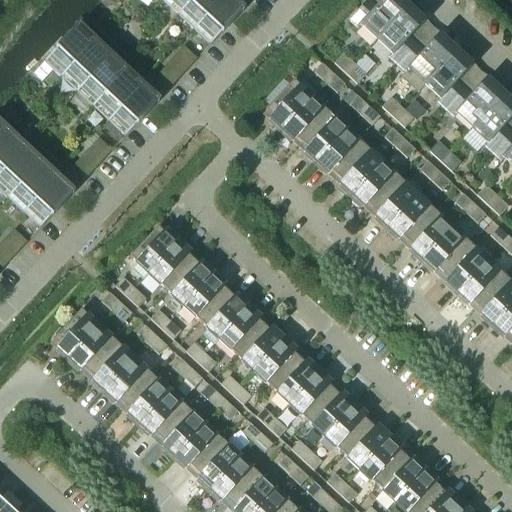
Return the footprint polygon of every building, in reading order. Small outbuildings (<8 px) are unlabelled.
[(177,17),(192,0),(163,0),(161,2),(177,17)] [(193,32),(222,0),(192,0),(177,17),(193,32)] [(222,34),(242,12),(244,10),(233,0),(222,0),(193,32),(209,47),(221,34),(222,34)] [(376,42),(406,9),(395,0),(392,0),(392,1),(390,0),(384,0),(379,6),(372,0),(369,0),(367,3),(366,2),(347,23),(357,32),(361,28),(376,42)] [(396,68),(419,43),(412,36),(420,27),(415,23),(418,20),(406,9),(376,42),(391,56),(387,60),(396,68)] [(60,79),(95,42),(78,26),(55,49),(56,50),(50,56),(44,64),(60,79)] [(417,94),(454,53),(442,43),(439,45),(434,41),(426,50),(419,43),(396,68),(403,75),(400,78),(417,94)] [(76,94),(111,56),(95,42),(60,79),(76,94)] [(191,67),(196,61),(183,48),(177,55),(191,67)] [(467,87),(459,80),(467,72),(463,67),(465,64),(454,53),(417,94),(424,87),(438,101),(435,105),(443,113),(467,87)] [(185,73),(191,67),(177,55),(171,61),(185,73)] [(92,109),(126,71),(111,56),(76,94),(92,109)] [(354,67),(342,56),(333,66),(345,76),(354,67)] [(179,79),(185,73),(171,61),(166,67),(179,79)] [(332,76),(321,66),(313,75),(324,85),(332,76)] [(173,86),(179,79),(166,67),(160,73),(173,86)] [(365,77),(354,67),(345,76),(356,86),(365,77)] [(108,123),(142,86),(126,71),(92,109),(108,123)] [(167,92),(173,86),(160,73),(154,79),(167,92)] [(343,87),(332,76),(324,85),(335,96),(343,87)] [(278,134),(311,99),(315,95),(304,85),(300,89),(293,83),(264,113),(270,118),(268,121),(269,122),(268,124),(278,134)] [(467,135),(501,98),(489,87),(487,90),(482,85),(474,94),(467,87),(443,113),(452,121),(455,117),(470,130),(466,135),(467,135)] [(137,126),(157,103),(159,102),(142,86),(108,123),(124,139),(136,125),(137,126)] [(367,109),(356,98),(348,107),(359,118),(367,109)] [(511,133),(511,129),(507,124),(511,118),(511,113),(510,111),(511,109),(511,107),(501,98),(467,135),(483,150),(487,146),(494,153),(511,133)] [(300,146),(328,116),(311,99),(278,134),(290,144),(291,143),(292,144),(295,141),(300,146)] [(401,110),(389,99),(380,109),(392,120),(401,110)] [(378,119),(367,109),(359,118),(370,128),(378,119)] [(403,130),(412,120),(401,110),(392,120),(403,130)] [(314,167),(346,132),(328,116),(300,146),(305,151),(303,153),(304,155),(303,157),(314,167)] [(0,143),(10,133),(0,123),(0,143)] [(402,142),(391,131),(383,140),(394,151),(402,142)] [(335,179),(364,148),(346,132),(314,167),(325,177),(326,175),(328,176),(330,174),(335,179)] [(0,175),(26,148),(10,133),(0,143),(0,175)] [(511,183),(511,182),(511,133),(494,153),(502,160),(498,164),(511,177),(511,180),(511,182),(511,183)] [(105,159),(111,153),(98,140),(92,146),(105,159)] [(413,152),(403,142),(402,142),(394,151),(405,161),(413,152)] [(450,155),(437,144),(428,153),(441,165),(450,155)] [(100,165),(105,159),(92,146),(86,152),(100,165)] [(0,193),(7,200),(41,163),(26,148),(0,175),(0,193)] [(349,199),(381,165),(364,148),(335,179),(341,184),(338,186),(340,187),(338,189),(349,199)] [(94,171),(100,165),(86,152),(80,159),(94,171)] [(451,174),(459,165),(450,155),(441,165),(451,174)] [(88,177),(94,171),(80,159),(74,165),(88,177)] [(23,215),(57,178),(41,163),(7,200),(23,215)] [(437,175),(426,164),(418,172),(429,183),(437,175)] [(82,184),(88,177),(74,165),(69,171),(82,184)] [(371,212),(399,181),(381,165),(349,199),(360,210),(362,208),(363,209),(365,207),(371,212)] [(448,185),(437,175),(429,183),(440,193),(448,185)] [(52,217),(72,195),(74,193),(57,178),(23,215),(39,230),(51,217),(52,217)] [(409,183),(405,187),(399,181),(371,212),(376,216),(373,219),(375,220),(373,222),(384,232),(420,193),(409,183)] [(496,199),(484,188),(475,197),(487,208),(496,199)] [(406,244),(434,214),(416,197),(384,232),(395,242),(397,241),(398,242),(400,239),(406,244)] [(473,207),(461,197),(453,205),(464,216),(473,207)] [(507,209),(496,199),(487,208),(498,218),(507,209)] [(484,218),(473,207),(464,216),(476,226),(484,218)] [(419,265),(452,230),(434,214),(406,244),(411,249),(409,252),(410,253),(408,255),(419,265)] [(142,281),(146,276),(179,242),(168,232),(166,233),(165,232),(162,234),(157,229),(129,260),(136,267),(132,271),(142,281)] [(508,240),(496,229),(488,238),(500,249),(508,240)] [(441,277),(469,246),(452,230),(419,265),(430,275),(432,273),(433,274),(436,272),(441,277)] [(20,250),(26,244),(13,232),(7,238),(20,250)] [(15,257),(20,250),(7,238),(1,244),(15,257)] [(511,257),(511,244),(508,240),(500,249),(510,259),(511,257)] [(164,293),(192,262),(187,258),(189,255),(188,254),(190,252),(179,242),(146,276),(164,293)] [(0,254),(9,263),(15,257),(1,244),(0,245),(0,254)] [(480,248),(476,252),(469,246),(441,277),(446,282),(444,284),(445,286),(444,287),(454,298),(487,263),(487,262),(491,258),(480,248)] [(0,266),(3,269),(9,263),(0,254),(0,266)] [(182,309),(214,274),(203,264),(201,266),(200,265),(198,267),(192,262),(164,293),(182,309)] [(476,310),(505,279),(487,263),(454,298),(466,308),(467,306),(469,307),(471,305),(476,310)] [(200,326),(228,295),(222,290),(225,288),(223,286),(225,285),(214,274),(182,309),(200,326)] [(490,330),(511,305),(511,285),(505,279),(476,310),(481,314),(479,317),(480,318),(479,320),(490,330)] [(133,290),(122,280),(114,289),(125,299),(133,290)] [(145,301),(133,291),(133,290),(125,299),(137,310),(145,301)] [(119,305),(108,295),(100,304),(111,314),(119,305)] [(217,342),(249,307),(238,297),(236,298),(235,297),(233,300),(228,295),(200,326),(206,332),(202,336),(213,346),(217,342)] [(131,316),(119,305),(111,314),(123,325),(131,316)] [(511,342),(511,341),(511,305),(490,330),(501,340),(502,339),(504,340),(506,337),(511,342)] [(235,358),(263,328),(258,323),(260,320),(258,319),(260,317),(249,307),(217,342),(235,358)] [(66,363),(98,328),(80,312),(52,342),(58,347),(55,350),(57,351),(55,353),(66,363)] [(169,323),(157,313),(149,321),(161,332),(169,323)] [(180,334),(169,323),(161,332),(172,342),(180,334)] [(87,375),(116,345),(98,328),(66,363),(77,373),(79,372),(80,373),(82,370),(87,375)] [(155,338),(143,328),(135,336),(147,347),(155,338)] [(252,375),(284,340),(273,329),(272,331),(270,330),(268,332),(263,328),(235,358),(252,375)] [(155,338),(147,347),(158,357),(166,349),(155,338)] [(270,391),(298,360),(293,355),(295,353),(294,352),(295,350),(284,340),(252,375),(270,391)] [(101,396),(133,361),(116,345),(87,375),(93,380),(90,383),(92,384),(90,386),(101,396)] [(204,356),(193,345),(184,354),(196,364),(204,356)] [(215,366),(204,356),(196,364),(207,375),(215,366)] [(190,371),(179,360),(171,369),(182,379),(190,371)] [(287,407),(319,372),(308,362),(307,364),(306,363),(303,365),(298,360),(270,391),(287,407)] [(123,408),(151,377),(133,361),(101,396),(112,406),(114,404),(115,405),(118,403),(123,408)] [(201,381),(190,371),(182,379),(193,390),(201,381)] [(305,424),(333,393),(328,388),(330,386),(329,384),(331,382),(319,372),(287,407),(305,424)] [(136,428),(169,394),(151,377),(123,408),(128,413),(126,415),(127,416),(125,418),(136,428)] [(231,397),(239,388),(228,378),(220,387),(231,397)] [(250,399),(239,388),(231,397),(242,408),(250,399)] [(225,403),(214,393),(206,402),(217,412),(225,403)] [(322,440),(355,405),(344,395),(342,396),(341,395),(338,398),(333,393),(305,424),(322,440)] [(158,440),(186,410),(169,394),(136,428),(147,439),(149,437),(150,438),(153,436),(158,440)] [(236,414),(225,403),(217,412),(228,423),(236,414)] [(340,456),(368,426),(363,421),(365,418),(364,417),(366,415),(355,405),(322,440),(318,444),(329,454),(333,450),(340,456)] [(171,461),(204,426),(186,410),(158,440),(163,445),(161,448),(162,449),(161,451),(171,461)] [(274,421),(263,411),(255,419),(266,430),(274,421)] [(286,432),(274,421),(266,430),(278,440),(286,432)] [(193,473),(221,443),(204,426),(171,461),(183,471),(184,469),(186,471),(188,468),(193,473)] [(260,436),(249,426),(241,434),(252,445),(260,436)] [(358,472),(390,438),(379,427),(377,429),(376,428),(374,430),(368,426),(340,456),(358,472)] [(272,447),(260,436),(252,445),(264,455),(272,447)] [(375,489),(404,458),(398,453),(401,451),(399,450),(401,448),(390,438),(358,472),(375,489)] [(207,494),(239,459),(221,443),(193,473),(198,478),(196,480),(197,482),(196,484),(207,494)] [(309,454),(298,443),(290,452),(301,462),(309,454)] [(321,464),(309,454),(301,462),(313,473),(321,464)] [(295,469),(284,458),(276,467),(287,477),(295,469)] [(393,505),(425,470),(414,460),(412,462),(411,461),(409,463),(404,458),(375,489),(393,505)] [(228,506),(257,475),(239,459),(207,494),(218,504),(219,502),(221,503),(223,501),(228,506)] [(307,479),(295,469),(287,477),(299,488),(307,479)] [(400,511),(419,511),(439,491),(433,486),(436,484),(434,482),(436,481),(425,470),(393,505),(400,511)] [(255,511),(274,492),(257,475),(228,506),(234,511),(232,511),(255,511)] [(344,486),(333,476),(325,485),(336,495),(344,486)] [(356,497),(345,486),(344,486),(336,495),(348,506),(356,497)] [(287,511),(292,508),(285,502),(289,497),(278,487),(274,492),(255,511),(287,511)] [(331,501),(319,491),(311,500),(323,510),(331,501)] [(451,511),(460,503),(449,493),(448,494),(446,493),(444,496),(439,491),(419,511),(451,511)] [(0,511),(1,511),(14,500),(7,493),(0,500),(0,511)] [(15,511),(21,506),(14,500),(1,511),(15,511)] [(342,511),(331,501),(323,510),(324,511),(342,511)] [(470,511),(460,503),(451,511),(470,511)]
